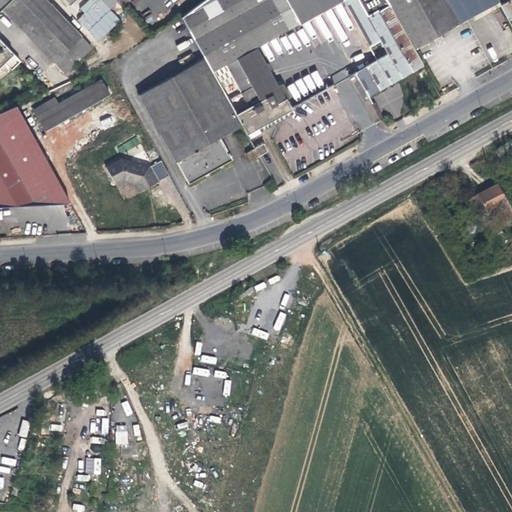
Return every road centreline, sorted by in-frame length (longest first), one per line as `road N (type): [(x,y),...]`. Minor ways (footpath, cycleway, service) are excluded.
road 1 (primary): [(0,404),(511,121)]
road 2 (unclassified): [(511,79),(243,224),(154,246),(0,255)]
road 3 (track): [(303,236),(457,511)]
road 4 (unknown): [(208,235),(131,83),(136,62),(181,33)]
road 5 (unknown): [(355,90),(279,136),(284,157),(302,158),(369,116)]
